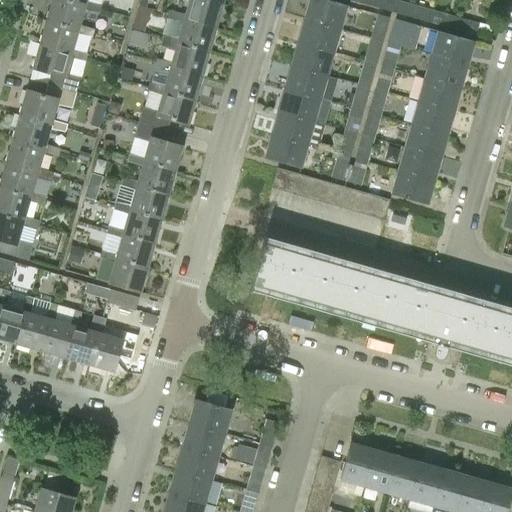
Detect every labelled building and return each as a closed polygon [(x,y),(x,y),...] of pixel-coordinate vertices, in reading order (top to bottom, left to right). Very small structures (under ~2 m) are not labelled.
[(79,25),(83,10),(85,5),(66,0),(52,0),(47,20),(78,29),(77,34),(92,37),(94,30),(79,25)] [(86,1),(86,0),(66,0),(85,5),(83,10),(99,13),(101,6),(86,1)] [(188,0),(185,14),(183,19),(215,28),(222,4),(207,0),(188,0)] [(324,0),(308,0),(303,20),(339,30),(346,6),(324,0)] [(382,10),(384,0),(359,0),(359,3),(382,10)] [(405,16),(408,4),(393,0),(384,0),(382,10),(405,16)] [(428,23),(431,11),(408,4),(405,16),(428,23)] [(182,23),(178,38),(176,43),(208,52),(215,28),(183,19),(185,14),(170,11),(167,19),(182,23)] [(451,29),(454,17),(431,11),(428,23),(451,29)] [(451,29),(475,36),(480,16),(464,12),(462,19),(454,17),(451,29)] [(389,18),(376,15),(370,38),(382,42),(389,18)] [(399,46),(407,48),(413,25),(394,19),(387,43),(399,47),(399,46)] [(40,44),(71,53),(71,54),(70,58),(85,61),(87,54),(72,49),(77,34),(78,29),(47,20),(40,44)] [(339,30),(303,20),(297,43),(333,53),(339,30)] [(128,42),(143,45),(146,31),(131,29),(128,42)] [(430,55),(466,65),(473,42),(437,32),(430,55)] [(174,51),(171,63),(169,67),(201,76),(208,52),(176,43),(178,38),(163,36),(159,47),(174,51)] [(382,42),(370,38),(363,61),(375,65),(382,42)] [(333,53),(297,43),(290,66),(326,76),(333,53)] [(381,66),(393,70),(399,47),(387,43),(381,66)] [(71,53),(40,44),(33,69),(50,74),(47,85),(76,93),(85,61),(70,58),(71,54),(71,53)] [(423,78),(459,88),(466,65),(430,55),(423,78)] [(168,71),(164,86),(163,91),(194,100),(201,76),(169,67),(171,63),(156,59),(154,67),(168,71)] [(375,65),(363,61),(357,85),(369,88),(375,65)] [(326,76),(290,66),(283,89),(319,99),(326,76)] [(374,89),(386,93),(393,70),(381,66),(374,89)] [(134,71),(122,68),(120,77),(131,81),(134,71)] [(417,101),(453,112),(459,88),(423,78),(417,101)] [(170,120),(187,125),(194,100),(163,91),(164,86),(149,83),(147,91),(161,95),(157,110),(142,108),(138,123),(167,131),(170,120)] [(52,120),(56,105),(72,108),(76,93),(47,85),(44,96),(26,91),(19,115),(51,124),(50,129),(65,132),(67,124),(52,120)] [(369,88),(357,85),(350,108),(362,111),(369,88)] [(319,99),(283,89),(277,112),(313,122),(319,99)] [(368,113),(379,116),(386,93),(374,89),(368,113)] [(410,124),(446,135),(453,112),(417,101),(410,124)] [(118,114),(121,105),(111,102),(108,111),(118,114)] [(362,111),(350,108),(344,131),(356,134),(362,111)] [(313,122),(277,112),(270,135),(306,145),(313,122)] [(361,136),(372,139),(379,116),(368,113),(361,136)] [(45,145),(50,129),(51,124),(19,115),(12,139),(44,148),(43,153),(58,156),(60,149),(45,145)] [(148,142),(144,157),(142,162),(174,171),(182,147),(164,141),(167,131),(138,123),(133,121),(129,136),(148,142)] [(403,148),(440,158),(446,135),(410,124),(403,148)] [(356,134),(344,131),(337,154),(349,157),(356,134)] [(306,145),(270,135),(264,158),(299,169),(306,145)] [(355,159),(366,162),(372,139),(361,136),(355,159)] [(38,168),(43,153),(44,148),(12,139),(6,163),(37,172),(36,177),(51,181),(53,173),(38,168)] [(112,143),(103,142),(102,150),(112,151),(112,143)] [(397,171),(433,181),(440,158),(403,148),(397,171)] [(78,159),(89,162),(91,155),(80,152),(78,159)] [(342,181),(347,165),(349,157),(337,154),(331,177),(342,181)] [(141,166),(137,182),(136,186),(167,195),(174,171),(142,162),(144,157),(129,155),(127,162),(141,166)] [(352,166),(348,182),(359,185),(366,162),(355,159),(352,166)] [(31,192),(36,177),(37,172),(6,163),(0,182),(0,187),(30,197),(29,201),(44,204),(46,197),(31,192)] [(348,182),(352,166),(347,165),(342,181),(348,182)] [(282,191),(287,171),(276,168),(270,188),(282,191)] [(293,195),(299,175),(287,171),(282,191),(293,195)] [(433,181),(397,171),(390,194),(426,204),(433,181)] [(87,184),(87,185),(99,188),(102,177),(90,174),(90,177),(87,184)] [(304,198),(310,178),(299,175),(293,195),(304,198)] [(134,190),(130,205),(129,210),(161,219),(167,195),(136,186),(137,182),(122,178),(120,186),(134,190)] [(316,201),(321,181),(310,178),(304,198),(316,201)] [(327,204),(332,184),(321,181),(316,201),(327,204)] [(338,207),(344,187),(332,184),(327,204),(338,207)] [(24,217),(29,201),(30,197),(0,187),(0,213),(23,220),(22,225),(37,228),(39,221),(24,217)] [(349,211),(355,191),(344,187),(338,207),(349,211)] [(361,214),(366,194),(355,191),(349,211),(361,214)] [(372,217),(378,197),(366,194),(361,214),(372,217)] [(383,220),(389,200),(378,197),(372,217),(383,220)] [(127,214),(123,229),(122,234),(154,243),(161,219),(129,210),(130,205),(115,202),(113,210),(127,214)] [(511,203),(509,203),(503,227),(511,229),(511,203)] [(17,241),(22,225),(23,220),(0,213),(0,240),(2,241),(0,248),(0,252),(28,260),(32,245),(17,241)] [(115,258),(147,267),(154,243),(122,234),(123,229),(108,227),(106,233),(121,237),(116,254),(115,258)] [(511,359),(511,314),(262,243),(250,284),(429,336),(424,353),(457,363),(462,345),(511,359)] [(82,250),(71,247),(67,260),(79,263),(82,250)] [(140,292),(147,267),(115,258),(116,254),(101,251),(99,258),(114,262),(108,283),(140,292)] [(0,271),(10,275),(13,262),(0,258),(0,271)] [(88,284),(85,293),(98,297),(101,287),(88,284)] [(0,309),(1,305),(6,307),(9,291),(0,288),(0,309)] [(138,298),(109,290),(105,303),(134,311),(138,298)] [(21,311),(6,307),(1,305),(0,309),(0,339),(16,344),(25,312),(30,314),(33,298),(26,296),(21,311)] [(45,318),(30,314),(25,312),(16,344),(40,351),(49,319),(54,321),(57,305),(50,303),(45,318)] [(40,351),(64,357),(73,326),(78,327),(81,312),(74,310),(70,325),(54,321),(49,319),(40,351)] [(64,357),(88,364),(97,333),(102,334),(105,319),(81,312),(78,327),(73,326),(64,357)] [(126,341),(150,348),(152,340),(128,333),(130,326),(122,323),(121,327),(113,325),(110,336),(102,334),(97,333),(88,364),(113,371),(122,340),(126,341)] [(231,410),(195,399),(188,423),(224,433),(231,410)] [(273,438),(277,423),(266,419),(261,434),(273,438)] [(224,433),(188,423),(181,446),(218,457),(224,433)] [(363,485),(373,449),(350,443),(340,479),(337,490),(359,496),(363,485)] [(269,453),(237,444),(233,460),(264,469),(269,453)] [(218,457),(181,446),(175,469),(211,480),(218,457)] [(373,449),(363,485),(386,492),(396,456),(373,449)] [(7,456),(1,477),(12,480),(18,459),(7,456)] [(337,473),(340,461),(320,456),(317,467),(337,473)] [(396,456),(386,492),(409,499),(419,463),(396,456)] [(419,463),(409,499),(432,505),(443,469),(419,463)] [(334,484),(337,473),(317,467),(314,478),(334,484)] [(211,480),(175,469),(168,492),(204,503),(211,480)] [(443,469),(432,505),(455,511),(466,476),(443,469)] [(33,511),(70,511),(74,498),(64,495),(69,476),(50,470),(44,489),(41,488),(33,511)] [(258,492),(262,476),(250,473),(246,489),(258,492)] [(0,502),(5,504),(12,480),(0,476),(0,502)] [(466,476),(455,511),(456,511),(480,511),(489,482),(466,476)] [(331,495),(334,484),(314,478),(311,489),(331,495)] [(511,489),(489,482),(480,511),(505,511),(511,490),(511,489)] [(327,506),(331,495),(311,489),(307,501),(327,506)] [(201,511),(204,503),(168,492),(162,511),(201,511)] [(241,511),(251,511),(255,499),(244,496),(240,511),(241,511)] [(304,511),(325,511),(327,506),(307,501),(304,511)]
